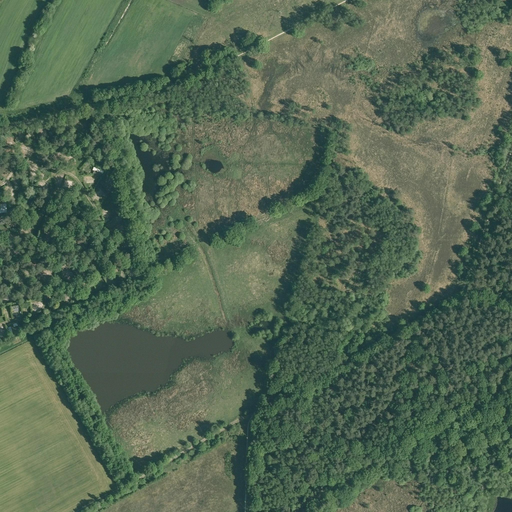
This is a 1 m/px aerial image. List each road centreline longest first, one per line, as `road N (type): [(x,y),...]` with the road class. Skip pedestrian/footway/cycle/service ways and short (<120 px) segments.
road 1 (track): [(511,140),(458,294),(250,414)]
road 2 (track): [(250,414),(126,485)]
